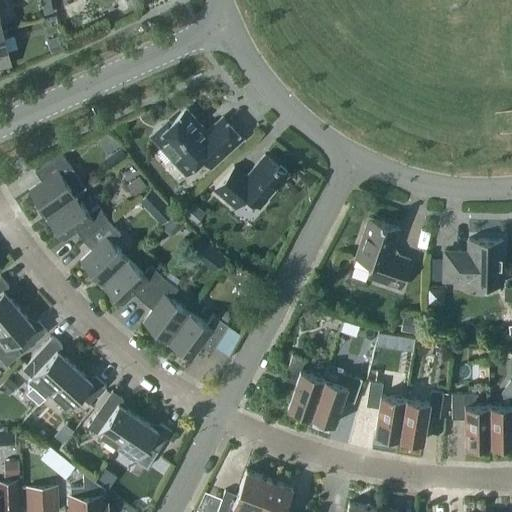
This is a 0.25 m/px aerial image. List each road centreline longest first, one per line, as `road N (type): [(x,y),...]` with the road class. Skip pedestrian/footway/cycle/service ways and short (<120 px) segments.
road 1 (residential): [(220,420),(90,317),(0,211)]
road 2 (residential): [(511,480),(404,475),(220,420)]
road 3 (residential): [(220,420),(353,157)]
road 4 (tertiary): [(0,126),(227,26)]
road 5 (tertiary): [(227,26),(287,111),(353,157)]
road 6 (tertiary): [(353,157),(439,186),(511,187)]
